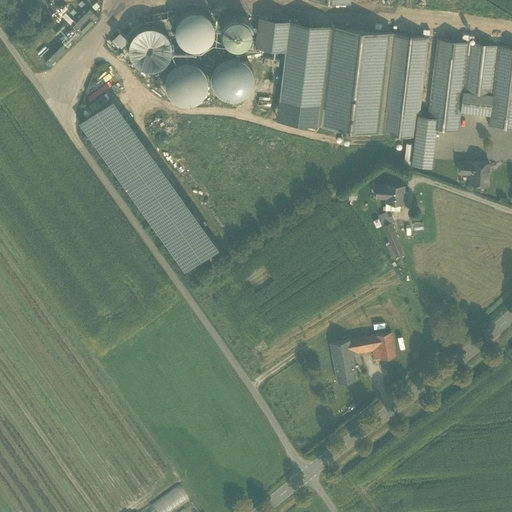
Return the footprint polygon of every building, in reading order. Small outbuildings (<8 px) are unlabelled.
[(89,8),(72,26),(76,30),(94,13),(89,8)] [(214,33),(214,29),(214,25),(213,22),(211,18),(209,15),(205,13),(202,11),(198,10),(194,10),(190,10),(187,11),(183,13),(180,16),(178,19),(176,22),(175,26),(175,30),(175,34),(176,37),(178,41),(181,44),(184,46),(187,48),(191,49),(195,49),(199,49),(202,48),(206,46),(209,43),(211,40),(213,37),(214,33)] [(94,13),(76,30),(80,34),(98,17),(94,13)] [(250,35),(251,29),(250,23),(247,19),(242,15),(236,14),(231,16),(226,19),(223,24),(222,29),(223,35),(226,40),(231,43),(236,44),(242,43),(247,40),(250,35)] [(289,20),(258,17),(254,47),(284,50),(286,50),(289,20)] [(330,25),(289,20),(286,50),(284,50),(279,100),(317,104),(321,105),(330,25)] [(74,31),(64,23),(58,30),(63,33),(61,36),(66,40),(74,31)] [(393,32),(330,25),(321,105),(317,104),(315,125),(381,133),(393,32)] [(171,50),(171,45),(170,40),(168,36),(165,32),(161,29),(156,27),(151,26),(146,26),(141,27),(137,30),(133,33),(130,37),(129,42),(128,47),(128,52),(130,56),(133,61),(136,64),(140,67),(145,68),(150,69),(155,68),(160,66),(164,63),(167,59),(170,55),(171,50)] [(428,36),(393,32),(381,133),(414,136),(417,114),(419,115),(428,36)] [(115,37),(111,41),(117,47),(121,43),(115,37)] [(468,41),(436,37),(428,116),(436,117),(435,127),(436,128),(458,130),(460,111),(462,91),(468,41)] [(498,44),(468,41),(462,91),(492,94),(498,44)] [(62,44),(45,62),(49,66),(66,49),(62,44)] [(511,45),(498,44),(492,94),(490,114),(489,124),(511,126),(511,45)] [(253,81),(253,76),(252,71),(250,66),(247,62),(243,59),(238,57),(234,56),(229,56),(224,57),(219,60),(216,63),(213,67),(211,72),(210,77),(211,82),(212,87),(215,91),(218,94),(223,97),(227,99),(232,99),(237,98),(242,96),(246,94),(249,90),(252,85),(253,81)] [(207,85),(207,80),(206,75),(204,71),(201,67),(197,64),(192,61),(188,60),(183,61),(178,62),(173,64),(170,68),(167,72),(165,76),(164,81),(165,86),(166,91),(169,95),(172,99),(177,102),(181,103),(186,103),(191,103),(196,101),(200,98),(203,94),(206,90),(207,85)] [(492,94),(462,91),(460,111),(490,114),(492,94)] [(78,122),(184,270),(218,246),(112,98),(78,122)] [(428,116),(419,115),(417,114),(414,136),(411,165),(431,167),(436,128),(435,127),(436,117),(428,116)] [(489,162),(471,161),(471,162),(460,161),(459,172),(470,173),(470,184),(488,185),(489,162)] [(386,184),(376,183),(375,196),(384,197),(384,204),(386,204),(386,202),(385,202),(386,184)] [(404,185),(387,183),(386,184),(385,202),(386,202),(400,203),(404,203),(405,196),(403,195),(404,185)] [(400,203),(386,202),(386,204),(385,210),(400,211),(400,203)] [(387,211),(378,215),(381,220),(389,217),(387,211)] [(389,217),(381,220),(383,225),(391,222),(392,224),(394,222),(392,216),(389,217)] [(383,225),(382,226),(395,256),(404,253),(392,224),(391,222),(383,225)] [(391,331),(376,334),(378,348),(380,358),(380,359),(396,356),(391,331)] [(376,334),(330,342),(334,365),(354,361),(352,353),(372,349),(378,348),(376,334)] [(354,361),(334,365),(337,382),(357,379),(354,361)] [(179,486),(141,511),(173,511),(189,501),(179,486)] [(197,511),(191,503),(179,511),(197,511)]
